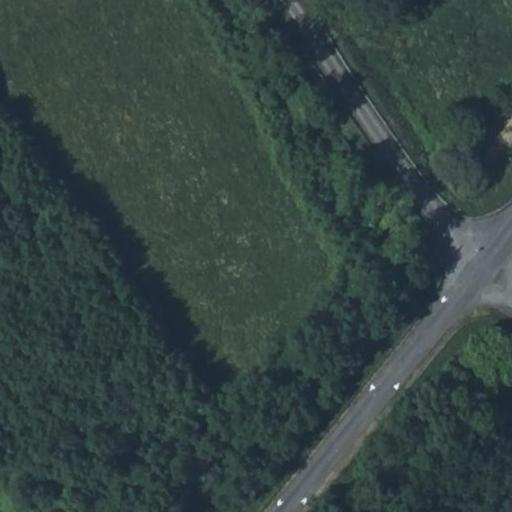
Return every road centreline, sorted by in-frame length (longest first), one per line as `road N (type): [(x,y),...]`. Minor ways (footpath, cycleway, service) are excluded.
road 1 (unclassified): [(483,257),(411,185),(292,0)]
road 2 (unclassified): [(286,511),(483,257)]
